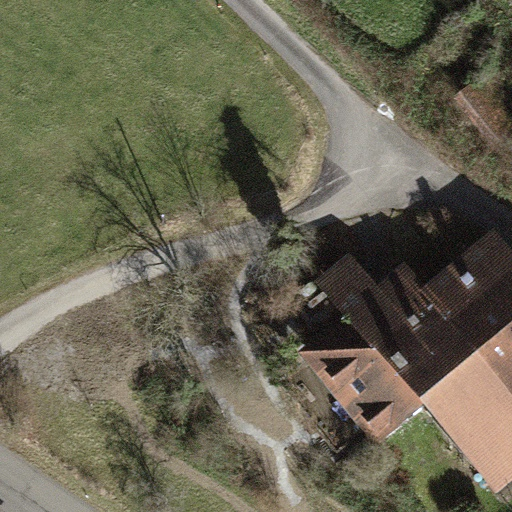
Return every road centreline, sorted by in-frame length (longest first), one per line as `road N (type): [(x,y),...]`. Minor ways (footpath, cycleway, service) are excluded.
road 1 (track): [(0,337),(81,290),(328,211),(423,164)]
road 2 (track): [(511,231),(366,118),(240,0)]
